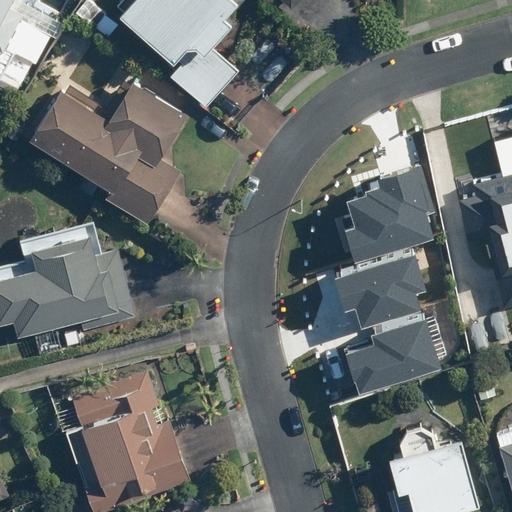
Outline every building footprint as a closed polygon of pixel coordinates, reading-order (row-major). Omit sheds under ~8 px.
[(0,0),(0,80),(17,90),(34,58),(40,61),(55,35),(59,38),(68,22),(38,5),(40,0),(0,0)] [(100,0),(84,0),(78,8),(99,24),(111,9),(100,0)] [(119,0),(180,55),(171,65),(209,100),(240,65),(216,43),(239,17),(232,11),(242,0),(119,0)] [(69,81),(36,132),(117,185),(111,194),(152,221),(187,167),(166,153),(194,110),(137,73),(113,109),(69,81)] [(341,231),(351,265),(436,241),(428,213),(436,211),(423,166),(378,179),(381,192),(347,201),(354,227),(341,231)] [(479,191),(462,195),(471,238),(490,234),(506,302),(511,300),(511,169),(476,177),(479,191)] [(30,253),(0,261),(0,305),(3,317),(18,313),(22,329),(87,312),(90,325),(138,313),(120,243),(105,247),(97,215),(25,233),(30,253)] [(356,305),(364,331),(425,312),(419,294),(428,291),(416,253),(336,278),(345,308),(356,305)] [(345,354),(357,397),(444,371),(429,319),(371,336),(374,345),(345,354)] [(64,395),(94,480),(87,483),(95,508),(194,473),(173,414),(166,416),(148,365),(64,395)] [(404,450),(394,453),(402,485),(415,482),(421,511),(466,511),(464,504),(486,498),(467,432),(442,440),(441,438),(441,436),(440,434),(439,432),(438,430),(436,429),(434,427),(433,426),(431,425),(428,424),(426,423),(424,423),(422,423),(420,423),(417,423),(415,424),(413,425),(411,426),(409,427),(408,429),(406,431),(405,432),(404,434),(403,437),(403,439),(402,441),(402,443),(402,446),(403,448),(404,450)] [(511,427),(501,430),(511,472),(511,427)] [(0,494),(9,490),(0,470),(0,494)]
